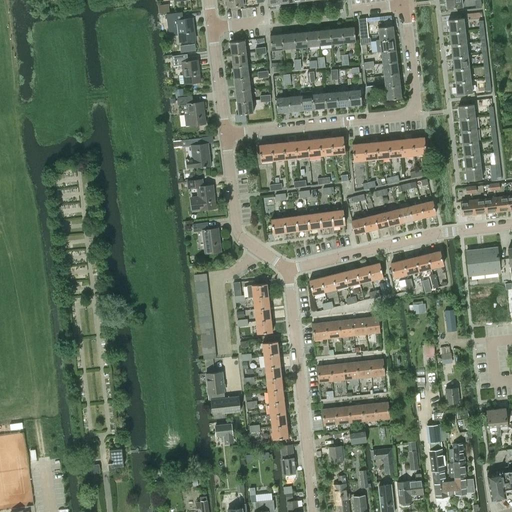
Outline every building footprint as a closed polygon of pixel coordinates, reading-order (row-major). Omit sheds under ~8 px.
[(179,41),(195,39),(193,18),(182,19),(182,12),(167,14),(167,21),(177,20),(179,41)] [(449,20),(450,32),(466,30),(464,18),(449,20)] [(341,28),(343,43),(356,42),(354,26),(341,28)] [(378,27),(380,39),(395,37),(393,26),(378,27)] [(329,29),(331,44),(343,43),(341,28),(329,29)] [(316,30),(318,46),(331,44),(329,29),(316,30)] [(304,31),(306,47),(318,46),(316,30),(304,31)] [(450,32),(452,44),(467,43),(466,30),(450,32)] [(292,33),(294,48),(306,47),(304,31),(292,33)] [(281,34),(283,49),(294,48),(292,33),(281,34)] [(270,35),(271,50),(283,49),(281,34),(270,35)] [(380,39),(381,51),(396,49),(395,37),(380,39)] [(230,42),(231,54),(246,52),(245,40),(230,42)] [(179,45),(180,51),(195,49),(194,43),(179,45)] [(452,44),(453,56),(468,54),(467,43),(452,44)] [(381,51),(382,62),(397,60),(396,49),(381,51)] [(231,54),(233,66),(247,64),(246,52),(231,54)] [(184,84),(201,82),(198,60),(188,62),(187,54),(172,56),(173,66),(182,65),(184,84)] [(453,56),(454,69),(470,67),(468,54),(453,56)] [(382,62),(384,74),(399,72),(397,60),(382,62)] [(233,66),(234,77),(249,76),(247,64),(233,66)] [(353,78),(360,77),(360,72),(359,72),(358,67),(346,68),(346,74),(351,73),(351,72),(352,72),(352,73),(353,73),(353,78)] [(454,69),(456,82),(471,80),(470,67),(454,69)] [(384,74),(385,86),(400,85),(399,72),(384,74)] [(234,77),(235,90),(250,89),(249,76),(234,77)] [(473,93),(471,80),(456,82),(457,94),(473,93)] [(402,98),(400,85),(385,86),(387,99),(402,98)] [(235,90),(237,103),(252,101),(250,89),(235,90)] [(349,90),(350,105),(362,104),(361,89),(349,90)] [(336,91),(338,107),(350,105),(349,90),(336,91)] [(324,92),(326,108),(338,107),(336,91),(324,92)] [(312,94),(314,109),(326,108),(324,92),(312,94)] [(300,95),(302,110),(314,109),(312,94),(300,95)] [(288,96),(290,112),(302,110),(300,95),(288,96)] [(185,126),(189,125),(206,123),(203,102),(193,103),(192,96),(177,98),(178,105),(180,105),(183,108),(185,126)] [(278,113),(290,112),(288,96),(276,97),(278,113)] [(253,112),(252,101),(237,103),(238,114),(253,112)] [(458,106),(460,118),(476,116),(474,104),(458,106)] [(460,118),(461,129),(477,128),(476,116),(460,118)] [(461,129),(463,142),(478,140),(477,128),(461,129)] [(330,137),(333,154),(345,152),(343,136),(330,137)] [(318,139),(320,155),(333,154),(330,137),(318,139)] [(413,138),(415,154),(426,153),(424,137),(413,138)] [(188,168),(211,165),(208,143),(202,144),(201,138),(181,140),(182,147),(191,146),(193,159),(187,159),(188,168)] [(401,139),(402,156),(415,154),(413,138),(401,139)] [(307,140),(308,156),(320,155),(318,139),(307,140)] [(389,141),(390,157),(402,156),(401,139),(389,141)] [(295,141),(296,157),(308,156),(307,140),(295,141)] [(463,142),(464,155),(480,152),(478,140),(463,142)] [(283,143),(284,159),(296,157),(295,141),(283,143)] [(375,142),(377,158),(390,157),(389,141),(375,142)] [(364,143),(366,159),(377,158),(375,142),(364,143)] [(271,144),(273,160),(284,159),(283,143),(271,144)] [(354,161),(366,159),(364,143),(352,144),(354,161)] [(260,161),(273,160),(271,144),(259,145),(260,161)] [(464,155),(466,167),(481,166),(480,152),(464,155)] [(483,178),(481,166),(466,167),(467,180),(483,178)] [(417,190),(429,187),(426,178),(416,181),(417,190)] [(197,187),(199,203),(191,204),(191,211),(216,208),(213,185),(203,186),(202,179),(187,181),(188,188),(197,187)] [(360,201),(358,195),(346,198),(347,204),(360,201)] [(497,197),(499,211),(510,210),(509,195),(497,197)] [(485,198),(487,213),(499,211),(497,197),(485,198)] [(473,200),(474,214),(487,213),(485,198),(473,200)] [(421,203),(425,216),(435,213),(432,200),(421,203)] [(462,216),(474,214),(473,200),(460,201),(462,216)] [(410,206),(415,218),(425,216),(421,203),(410,206)] [(399,209),(403,221),(415,218),(410,206),(399,209)] [(330,210),(333,225),(345,224),(342,208),(330,210)] [(387,212),(390,225),(403,221),(399,209),(387,212)] [(318,212),(320,227),(333,225),(330,210),(318,212)] [(306,214),(309,229),(320,227),(318,212),(306,214)] [(375,215),(379,227),(390,225),(387,212),(375,215)] [(294,215),(297,230),(309,229),(306,214),(294,215)] [(283,217),(285,232),(297,230),(294,215),(283,217)] [(364,218),(367,230),(379,227),(375,215),(364,218)] [(273,234),(285,232),(283,217),(271,218),(273,234)] [(352,221),(355,233),(367,230),(364,218),(352,221)] [(205,253),(221,251),(218,228),(208,229),(207,222),(192,224),(193,231),(202,230),(205,253)] [(469,275),(499,271),(497,247),(466,251),(469,275)] [(431,267),(432,274),(436,287),(438,287),(435,273),(436,273),(435,269),(434,266),(442,264),(439,251),(427,254),(431,267)] [(415,257),(419,270),(431,267),(427,254),(415,257)] [(403,260),(406,273),(419,270),(415,257),(403,260)] [(394,276),(406,273),(403,260),(390,263),(394,276)] [(367,265),(371,279),(382,276),(379,262),(367,265)] [(356,267),(360,282),(371,279),(367,265),(356,267)] [(344,270),(348,285),(360,282),(356,267),(344,270)] [(332,273),(336,288),(348,285),(344,270),(332,273)] [(321,276),(324,291),(336,288),(332,273),(321,276)] [(312,294),(313,294),(324,291),(321,276),(308,279),(312,294)] [(422,284),(424,293),(432,292),(430,282),(422,284)] [(251,285),(253,296),(268,295),(266,283),(251,285)] [(505,294),(496,295),(499,315),(508,314),(505,294)] [(253,296),(254,308),(269,307),(268,295),(253,296)] [(487,296),(479,297),(481,317),(490,316),(487,296)] [(478,297),(469,298),(471,319),(480,318),(478,297)] [(414,314),(424,313),(424,311),(426,311),(425,303),(413,304),(414,314)] [(254,308),(255,321),(270,319),(269,307),(254,308)] [(444,310),(446,331),(456,330),(453,309),(444,310)] [(364,317),(366,333),(379,332),(377,316),(364,317)] [(351,319),(352,335),(366,333),(364,317),(351,319)] [(237,319),(238,327),(248,326),(247,319),(237,319)] [(272,331),(270,319),(255,321),(257,333),(272,331)] [(338,320),(340,336),(352,335),(351,319),(338,320)] [(325,322),(327,338),(340,336),(338,320),(325,322)] [(314,339),(327,338),(325,322),(312,323),(314,339)] [(262,343),(263,354),(278,353),(277,341),(262,343)] [(424,343),(425,356),(434,356),(433,342),(424,343)] [(440,348),(441,359),(451,358),(450,347),(440,348)] [(263,354),(265,367),(280,365),(278,353),(263,354)] [(369,360),(371,376),(384,375),(382,358),(369,360)] [(356,361),(358,378),(371,376),(369,360),(356,361)] [(342,363),(344,379),(358,378),(356,361),(342,363)] [(330,364),(332,381),(344,379),(342,363),(330,364)] [(319,382),(332,381),(330,364),(317,366),(319,382)] [(265,367),(266,379),(281,377),(280,365),(265,367)] [(209,400),(211,399),(213,414),(241,411),(239,395),(220,398),(219,392),(224,391),(222,371),(206,373),(209,400)] [(266,379),(268,392),(283,390),(281,377),(266,379)] [(445,388),(446,405),(459,403),(458,387),(445,388)] [(268,392),(269,403),(284,401),(283,390),(268,392)] [(269,403),(270,415),(285,413),(284,401),(269,403)] [(374,403),(376,419),(389,417),(387,402),(374,403)] [(361,404),(364,420),(376,419),(374,403),(361,404)] [(348,406),(351,422),(364,420),(361,404),(348,406)] [(335,407),(337,423),(351,422),(348,406),(335,407)] [(323,425),(337,423),(335,407),(322,409),(323,425)] [(497,425),(495,425),(495,430),(500,430),(499,425),(507,424),(505,407),(495,408),(497,425)] [(487,426),(495,425),(497,425),(495,408),(486,409),(487,426)] [(270,415),(271,427),(286,425),(285,413),(270,415)] [(428,442),(431,441),(432,447),(441,446),(441,440),(446,440),(443,413),(431,414),(432,425),(426,425),(428,442)] [(216,436),(233,434),(232,423),(214,425),(216,436)] [(288,437),(286,425),(271,427),(273,438),(288,437)] [(365,428),(349,431),(351,444),(367,442),(365,428)] [(452,444),(453,462),(464,461),(463,443),(452,444)] [(293,452),(292,445),(292,444),(281,445),(282,459),(281,459),(283,475),(295,473),(293,458),(288,458),(288,453),(293,452)] [(328,447),(329,457),(330,463),(343,462),(341,446),(328,447)] [(394,472),(392,447),(373,449),(373,450),(370,450),(371,459),(374,459),(383,458),(385,473),(394,472)] [(110,462),(107,462),(109,472),(115,471),(114,465),(123,464),(120,449),(109,451),(110,462)] [(435,498),(437,500),(445,499),(446,497),(446,495),(450,494),(449,482),(445,482),(441,449),(429,451),(435,498)] [(408,451),(410,470),(418,469),(417,456),(418,456),(418,450),(408,451)] [(448,472),(454,472),(454,478),(465,477),(464,461),(453,462),(448,463),(448,472)] [(100,472),(99,464),(98,464),(87,465),(86,465),(87,474),(100,472)] [(500,468),(485,471),(491,501),(506,498),(505,495),(511,494),(511,495),(511,494),(511,470),(508,471),(507,467),(500,468)] [(370,483),(368,483),(366,470),(359,471),(361,488),(370,486),(370,483)] [(400,503),(402,503),(404,504),(409,504),(410,502),(412,502),(411,496),(422,495),(420,474),(414,475),(415,481),(398,483),(400,503)] [(333,485),(335,505),(347,504),(347,500),(351,499),(349,489),(345,490),(344,476),(338,476),(339,484),(333,485)] [(449,482),(450,494),(455,494),(455,495),(466,494),(465,477),(454,478),(454,481),(449,482)] [(378,486),(381,511),(393,511),(390,485),(378,486)] [(354,511),(366,511),(364,496),(353,497),(354,511)] [(274,511),(273,500),(255,502),(256,511),(255,511),(274,511)] [(288,511),(299,511),(296,511),(294,511),(293,507),(297,507),(296,501),(287,502),(288,511)]
